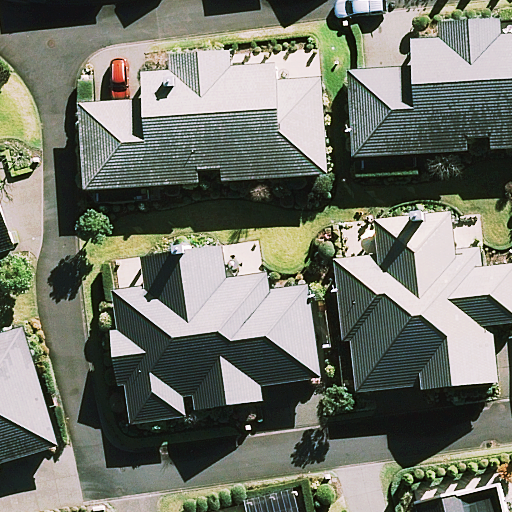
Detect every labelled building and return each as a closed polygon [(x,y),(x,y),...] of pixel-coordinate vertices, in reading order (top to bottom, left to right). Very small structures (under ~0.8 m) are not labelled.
[(352,76),(358,160),(511,149),(511,44),(504,45),(502,28),(448,32),(449,44),(416,46),(418,72),(352,76)] [(82,107),(88,190),(329,174),(323,81),(281,84),(280,72),(234,75),(233,58),(178,62),(179,74),(146,77),(148,102),(82,107)] [(0,253),(12,250),(0,211),(0,253)] [(357,345),(362,392),(427,386),(427,392),(498,385),(492,324),(511,322),(511,271),(488,274),(486,255),(454,258),(450,218),(380,226),(384,261),(343,265),(352,346),(357,345)] [(119,297),(135,423),(185,416),(182,398),(199,395),(202,414),(264,406),(261,386),(318,379),(306,289),(269,294),(267,280),(224,286),(219,254),(150,263),(154,293),(119,297)] [(0,467),(59,449),(22,333),(0,340),(0,467)] [(503,511),(498,491),(420,509),(415,511),(503,511)]
